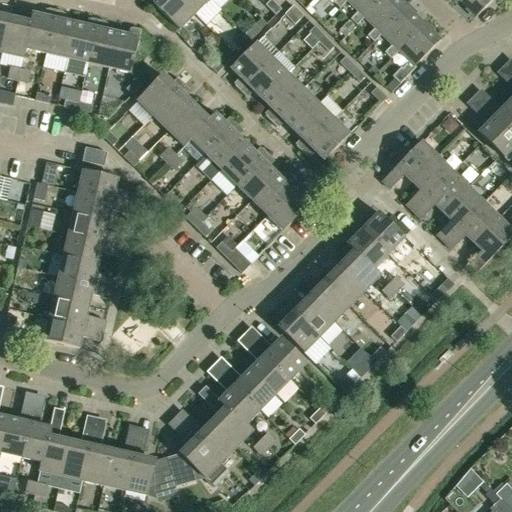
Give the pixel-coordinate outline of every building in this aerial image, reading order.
[(179,31),(194,15),(179,0),(159,0),(153,6),(179,31)] [(179,0),(194,15),(209,0),(179,0)] [(281,10),(275,4),(270,0),(268,0),(264,4),(275,16),(281,10)] [(345,0),(336,0),(333,3),(340,9),(347,2),(345,0)] [(362,17),(378,0),(345,0),(347,2),(358,12),(340,30),(346,37),(364,18),(362,17)] [(379,33),(406,6),(399,0),(378,0),(362,17),(364,18),(375,29),(367,37),(374,43),(381,35),(379,33)] [(476,17),(492,0),(458,0),(476,17)] [(396,50),(423,23),(406,6),(379,33),(381,35),(392,46),(384,54),(391,60),(398,52),(396,50)] [(293,7),(287,12),(298,22),(303,17),(293,7)] [(45,55),(56,11),(48,9),(46,18),(33,15),(24,50),(25,50),(45,55)] [(66,60),(75,25),(61,22),(63,13),(56,11),(45,55),(66,60)] [(24,50),(33,15),(25,14),(23,23),(9,19),(1,54),(23,59),(25,50),(24,50)] [(0,53),(1,54),(9,19),(0,17),(0,53)] [(87,64),(98,21),(90,19),(88,28),(75,25),(66,60),(87,64)] [(108,69),(117,35),(103,31),(105,22),(98,21),(87,64),(108,69)] [(396,50),(398,52),(408,62),(392,78),(400,85),(416,69),(414,67),(441,41),(423,23),(396,50)] [(255,25),(245,35),(251,40),(261,31),(255,25)] [(314,28),(309,33),(319,43),(324,37),(314,28)] [(117,35),(108,69),(130,74),(141,31),(132,29),(130,38),(117,35)] [(245,35),(235,45),(241,51),(251,40),(245,35)] [(329,53),(334,47),(324,37),(319,43),(329,53)] [(271,60),(278,53),(262,38),(230,70),(241,80),(234,87),(240,92),(271,60)] [(287,75),(294,69),(278,53),(271,60),(240,92),(245,97),(252,91),(261,101),(287,75)] [(345,58),(339,64),(349,73),(355,68),(345,58)] [(221,59),(211,69),(217,75),(227,65),(221,59)] [(10,68),(7,79),(17,82),(20,71),(10,68)] [(355,68),(349,73),(359,83),(365,78),(355,68)] [(20,71),(17,82),(27,84),(30,73),(20,71)] [(302,91),(287,75),(261,101),(271,111),(265,117),(270,123),(302,91)] [(153,117),(184,85),(179,80),(172,86),(162,76),(137,101),(153,117)] [(126,90),(132,96),(142,86),(136,80),(126,90)] [(168,132),(193,107),(183,97),(190,91),(184,85),(153,117),(168,132)] [(386,99),(376,89),(370,94),(381,104),(386,99)] [(292,131),(317,106),(302,91),(270,123),(276,128),(282,121),(292,131)] [(37,94),(35,102),(49,105),(51,97),(37,94)] [(65,100),(63,108),(77,111),(79,103),(65,100)] [(511,135),(511,105),(509,102),(499,112),(493,106),(488,111),(511,135)] [(79,103),(77,111),(91,114),(93,106),(79,103)] [(301,153),(333,121),(317,106),(292,131),(302,141),(296,148),(301,153)] [(190,141),(215,116),(209,110),(203,117),(193,107),(168,132),(184,148),(191,142),(190,141)] [(504,159),(511,150),(511,135),(488,111),(482,117),(489,123),(478,134),(504,159)] [(450,132),(459,123),(450,115),(441,124),(450,132)] [(205,156),(237,124),(231,119),(225,125),(215,116),(190,141),(191,142),(184,148),(199,163),(205,156)] [(333,121),(301,153),(307,158),(313,152),(323,162),(349,137),(333,121)] [(221,171),(246,146),(236,136),(242,130),(237,124),(205,156),(221,171)] [(118,141),(108,131),(102,137),(112,147),(118,141)] [(412,184),(437,158),(421,143),(382,183),(390,190),(396,184),(396,180),(402,174),(412,184)] [(165,146),(157,154),(167,164),(175,156),(165,146)] [(236,187),(268,155),(262,149),(256,156),(246,146),(221,171),(236,187)] [(107,154),(85,149),(82,163),(104,167),(107,154)] [(129,152),(123,158),(133,168),(139,162),(129,152)] [(251,202),(277,176),(267,167),(273,160),(268,155),(236,187),(251,202)] [(175,156),(167,164),(177,174),(185,166),(175,156)] [(413,213),(453,174),(437,158),(412,184),(422,194),(416,200),(412,200),(406,206),(413,213)] [(45,164),(41,183),(53,186),(58,167),(45,164)] [(78,194),(132,206),(135,195),(126,194),(123,196),(114,194),(118,180),(83,172),(78,194)] [(443,214),(468,189),(453,174),(413,213),(421,221),(427,215),(427,211),(433,205),(443,214)] [(267,217),(298,185),(293,180),(286,186),(277,176),(251,202),(267,217)] [(267,217),(283,233),(308,207),(297,197),(304,190),(298,185),(267,217)] [(444,244),(483,204),(468,189),(443,214),(453,224),(447,230),(443,230),(437,236),(444,244)] [(170,192),(164,198),(174,208),(180,203),(170,192)] [(130,216),(132,206),(78,194),(73,215),(83,217),(108,223),(111,209),(119,211),(121,214),(130,216)] [(499,219),(496,217),(483,204),(444,244),(452,251),(458,245),(458,241),(464,235),(473,245),(499,219)] [(30,212),(27,226),(40,229),(43,215),(30,212)] [(191,213),(185,219),(194,228),(200,222),(191,213)] [(404,239),(386,221),(378,214),(368,224),(362,218),(356,223),(388,255),(404,239)] [(108,223),(83,217),(73,215),(68,236),(123,248),(125,238),(116,236),(113,238),(105,236),(108,223)] [(511,232),(499,219),(473,245),(483,254),(478,260),(474,260),(467,267),(475,274),(511,237),(511,232)] [(200,222),(194,228),(205,239),(211,233),(200,222)] [(373,270),(374,270),(388,255),(356,223),(351,229),(357,235),(347,245),(373,270)] [(120,258),(123,248),(68,236),(63,257),(98,265),(101,251),(110,253),(111,256),(120,258)] [(221,243),(216,249),(225,259),(231,253),(221,243)] [(380,276),(374,270),(373,270),(347,245),(342,251),(349,257),(339,267),(364,292),(380,276)] [(231,253),(225,259),(241,275),(251,265),(234,249),(231,253)] [(95,278),(98,265),(63,257),(58,278),(113,290),(115,280),(107,278),(103,280),(95,278)] [(349,307),(364,292),(339,267),(329,277),(323,270),(317,276),(349,307)] [(27,270),(18,268),(16,277),(26,279),(27,270)] [(334,323),(349,307),(317,276),(312,281),(319,288),(309,298),(334,323)] [(110,301),(113,290),(58,278),(54,299),(88,307),(92,293),(100,295),(102,299),(110,301)] [(395,278),(388,285),(396,293),(403,285),(395,278)] [(388,285),(380,293),(388,301),(396,293),(388,285)] [(431,297),(436,302),(447,292),(441,286),(431,297)] [(319,338),(334,323),(309,298),(299,308),(292,301),(287,307),(319,338)] [(85,321),(88,307),(54,299),(49,320),(103,333),(106,322),(97,320),(94,323),(85,321)] [(303,354),(319,338),(287,307),(282,312),(288,319),(278,329),(303,354)] [(101,343),(103,333),(49,320),(44,342),(79,350),(82,336),(90,337),(92,341),(101,343)] [(390,338),(396,343),(406,333),(400,327),(390,338)] [(258,349),(290,381),(306,365),(280,340),(270,350),(264,343),(258,349)] [(370,358),(376,364),(386,354),(380,348),(370,358)] [(275,396),(290,381),(258,349),(253,354),(259,361),(250,371),(275,396)] [(370,358),(370,359),(361,350),(346,365),(355,374),(361,379),(376,364),(370,358)] [(260,411),(275,396),(250,371),(240,381),(233,374),(228,380),(260,411)] [(345,395),(361,379),(355,374),(339,389),(345,395)] [(245,427),(245,426),(260,411),(228,380),(222,385),(229,392),(219,402),(245,427)] [(329,400),(319,409),(325,415),(335,405),(329,400)] [(252,432),(245,426),(245,427),(219,402),(214,407),(220,414),(211,424),(236,449),(252,432)] [(319,409),(310,420),(315,425),(325,415),(319,409)] [(0,454),(21,459),(31,415),(24,414),(22,423),(8,419),(0,454)] [(42,464),(50,429),(37,426),(39,417),(31,415),(21,459),(41,464),(42,464)] [(0,454),(8,419),(0,417),(0,454)] [(221,464),(236,449),(211,424),(201,433),(194,427),(189,432),(221,464)] [(61,478),(69,443),(56,440),(58,431),(50,429),(42,464),(41,464),(39,472),(61,478)] [(299,430),(289,440),(295,446),(305,436),(299,430)] [(231,474),(221,464),(189,432),(183,438),(190,444),(180,455),(167,459),(174,483),(175,488),(204,479),(215,490),(231,474)] [(267,434),(260,442),(267,449),(275,442),(267,434)] [(82,482),(92,439),(85,437),(83,446),(69,443),(61,478),(82,482)] [(103,487),(111,452),(98,449),(100,440),(92,439),(82,482),(103,487)] [(260,442),(253,449),(260,457),(267,449),(260,442)] [(124,492),(134,448),(127,446),(125,455),(111,452),(103,487),(124,492)] [(167,458),(154,462),(140,459),(142,450),(134,448),(124,492),(146,497),(149,483),(161,487),(174,483),(167,459),(167,458)] [(482,483),(469,470),(466,473),(455,487),(466,498),(482,483)] [(249,481),(254,487),(264,477),(259,471),(249,481)] [(0,491),(13,494),(15,486),(17,479),(0,475),(0,491)] [(28,482),(25,493),(35,495),(37,484),(28,482)] [(37,484),(35,495),(45,497),(47,487),(37,484)] [(511,511),(511,491),(506,485),(495,495),(500,500),(511,511)] [(511,511),(500,500),(489,510),(491,511),(511,511)]
